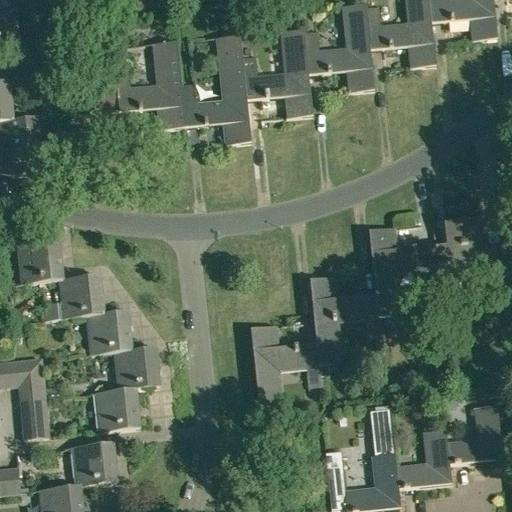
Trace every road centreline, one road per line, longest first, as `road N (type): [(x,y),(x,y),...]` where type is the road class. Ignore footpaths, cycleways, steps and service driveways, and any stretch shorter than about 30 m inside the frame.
road 1 (residential): [(511,107),(327,204),(185,226)]
road 2 (residential): [(185,226),(207,431),(191,511)]
road 3 (residential): [(185,226),(94,218),(0,194)]
